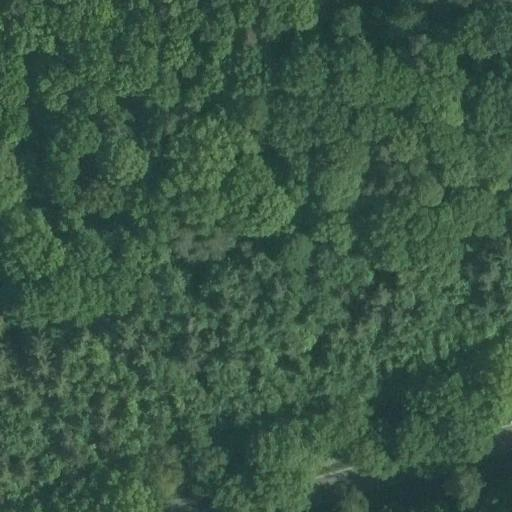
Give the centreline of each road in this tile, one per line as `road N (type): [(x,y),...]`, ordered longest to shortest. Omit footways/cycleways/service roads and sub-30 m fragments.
road 1 (unknown): [(0,212),(78,170),(511,45)]
road 2 (track): [(404,0),(0,137)]
road 3 (secondary): [(249,511),(511,439)]
